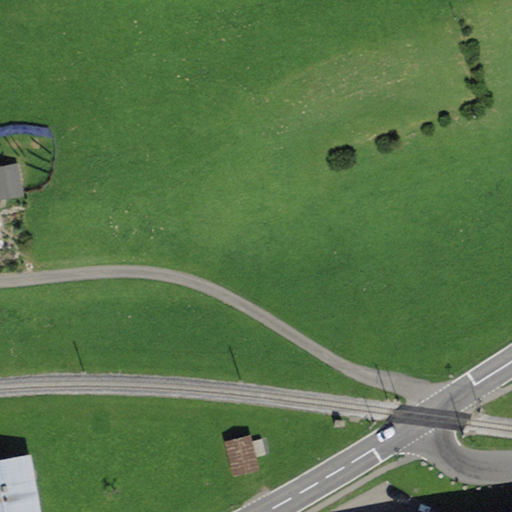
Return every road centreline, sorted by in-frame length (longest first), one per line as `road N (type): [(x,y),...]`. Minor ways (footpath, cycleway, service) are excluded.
road 1 (primary): [(406,431),(260,511)]
road 2 (primary): [(511,364),(406,431)]
